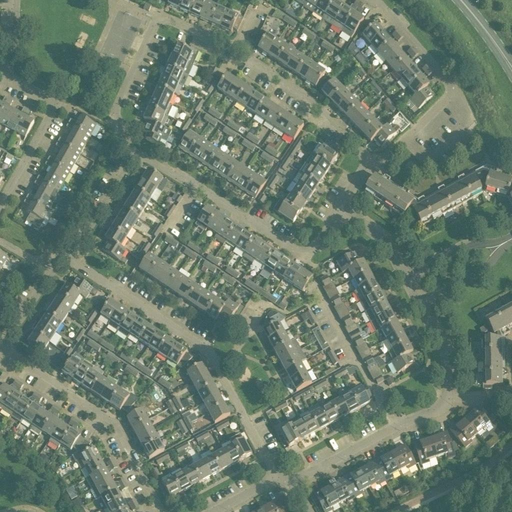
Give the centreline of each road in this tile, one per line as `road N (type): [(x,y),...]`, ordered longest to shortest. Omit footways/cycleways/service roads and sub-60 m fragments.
road 1 (residential): [(135,153),(116,108),(156,22),(168,20),(226,45),(307,98),(367,162)]
road 2 (residential): [(275,479),(209,352),(66,257)]
road 3 (residential): [(341,212),(313,246),(298,251),(135,153)]
road 4 (residential): [(367,162),(387,157),(456,90),(372,0)]
road 5 (residential): [(161,511),(114,424),(5,352)]
road 6 (residential): [(275,479),(295,481),(432,413),(444,398)]
road 7 (residential): [(0,207),(52,110),(1,73)]
road 8 (residential): [(66,257),(135,153)]
